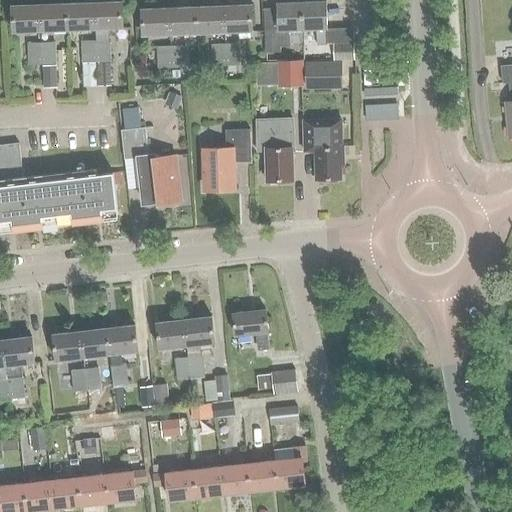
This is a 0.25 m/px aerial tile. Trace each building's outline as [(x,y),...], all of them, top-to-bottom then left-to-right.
[(121,1),(94,2),(95,29),(95,42),(109,41),(109,29),(122,28),(121,1)] [(94,2),(67,3),(68,30),(95,29),(94,2)] [(300,3),(300,28),(314,28),(315,44),(325,43),(324,28),(326,27),(326,2),(300,3)] [(67,3),(40,4),(41,31),(68,30),(67,3)] [(280,45),(287,45),(290,45),(289,29),(300,28),(300,3),(277,3),(278,29),(265,30),(266,52),(280,51),(280,45)] [(13,32),(41,31),(40,4),(12,5),(13,32)] [(223,5),(224,32),(251,32),(251,4),(223,5)] [(223,5),(196,7),(197,33),(224,32),(223,5)] [(170,34),(197,33),(196,7),(169,8),(170,34)] [(142,35),(170,34),(169,8),(141,9),(142,35)] [(109,41),(95,42),(96,62),(111,62),(110,41),(109,41)] [(83,63),(96,62),(95,42),(82,43),(83,63)] [(213,66),(225,65),(225,43),(212,44),(213,66)] [(238,43),(225,43),(225,65),(239,65),(238,43)] [(352,43),(332,44),(333,60),(353,59),(352,43)] [(29,65),(42,64),(41,44),(28,45),(29,65)] [(54,44),(41,44),(42,64),(55,64),(54,44)] [(158,68),(171,67),(171,45),(157,46),(158,68)] [(184,45),(171,45),(171,67),(185,67),(184,45)] [(300,61),(280,62),(280,85),(300,84),(300,61)] [(341,62),(305,63),(305,87),(341,87),(341,62)] [(95,64),(83,65),(84,87),(96,86),(95,64)] [(111,86),(110,64),(97,64),(98,86),(111,86)] [(511,64),(501,66),(503,82),(508,81),(511,100),(505,100),(509,135),(511,134),(511,64)] [(55,66),(43,66),(44,89),(55,88),(55,66)] [(177,109),(182,97),(169,91),(164,104),(177,109)] [(368,114),(400,113),(400,97),(367,98),(368,114)] [(157,204),(180,202),(175,155),(153,158),(153,155),(148,156),(145,127),(141,128),(138,108),(122,109),(124,129),(121,130),(124,159),(138,158),(143,203),(157,201),(157,204)] [(292,119),(256,120),(257,152),(258,152),(258,151),(266,150),(267,181),(292,180),(291,149),(293,149),(292,119)] [(315,147),(316,179),(341,179),(340,164),(344,164),(343,146),(342,146),(341,119),(303,120),(304,143),(317,143),(317,147),(315,147)] [(251,161),(249,128),(224,130),(225,148),(202,149),(203,172),(205,172),(206,187),(209,187),(209,190),(225,190),(225,186),(232,186),(231,162),(251,161)] [(0,230),(117,217),(113,173),(23,183),(18,143),(0,144),(0,230)] [(232,314),(235,336),(257,333),(259,349),(269,348),(267,331),(268,331),(265,310),(232,314)] [(211,316),(183,319),(186,345),(188,356),(200,355),(198,344),(213,342),(211,316)] [(159,348),(186,345),(183,319),(156,322),(159,348)] [(134,325),(107,328),(110,354),(112,365),(122,364),(121,353),(137,351),(134,325)] [(107,328),(80,331),(83,357),(110,354),(107,328)] [(56,360),(83,357),(80,331),(53,334),(56,360)] [(8,378),(11,399),(25,397),(21,364),(34,362),(31,336),(4,339),(7,365),(8,365),(9,378),(8,378)] [(8,365),(7,365),(4,339),(0,339),(0,378),(8,378),(9,378),(8,365)] [(200,355),(188,356),(190,376),(203,374),(201,355),(200,355)] [(179,377),(190,376),(188,356),(177,358),(179,377)] [(112,365),(114,386),(127,384),(124,363),(112,365)] [(97,367),(85,369),(87,389),(99,388),(97,367)] [(87,389),(85,369),(71,370),(73,390),(87,389)] [(298,392),(295,369),(270,372),(273,395),(298,392)] [(227,398),(225,374),(213,375),(215,399),(227,398)] [(0,400),(11,399),(8,378),(0,378),(0,400)] [(169,405),(167,384),(153,386),(155,406),(169,405)] [(139,388),(141,407),(154,406),(152,386),(139,388)] [(235,416),(233,400),(212,403),(214,418),(235,416)] [(212,403),(191,405),(192,419),(214,417),(212,403)] [(298,423),(297,406),(269,409),(270,426),(298,423)] [(178,420),(160,422),(162,437),(180,434),(178,420)] [(100,427),(102,444),(113,442),(111,425),(100,427)] [(46,449),(44,427),(30,428),(32,450),(46,449)] [(97,454),(94,438),(81,440),(84,456),(97,454)] [(18,450),(17,439),(1,441),(2,451),(18,450)] [(295,449),(296,458),(287,459),(275,460),(278,488),(305,485),(302,462),(306,462),(304,448),(295,449)] [(248,463),(251,491),(278,488),(275,460),(248,463)] [(221,466),(224,494),(251,491),(248,463),(221,466)] [(224,494),(221,466),(194,469),(197,497),(224,494)] [(197,497),(194,469),(166,473),(166,474),(154,475),(155,485),(167,484),(169,501),(197,497)] [(132,472),(106,475),(109,502),(135,499),(134,483),(146,482),(145,471),(132,473),(132,472)] [(106,475),(79,477),(82,505),(109,502),(106,475)] [(55,508),(82,505),(79,477),(52,480),(55,508)] [(28,511),(55,508),(52,480),(25,483),(28,511)] [(0,511),(11,511),(28,511),(25,483),(0,486),(0,511)]
